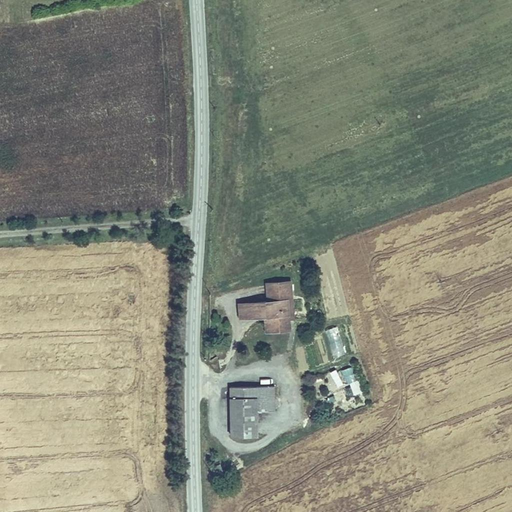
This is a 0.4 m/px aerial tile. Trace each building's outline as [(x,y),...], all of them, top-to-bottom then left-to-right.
[(270,287),(271,303),(242,305),(243,322),(272,319),(273,336),(292,334),(289,303),(295,303),(293,285),(270,287)] [(325,329),(332,359),(345,356),(338,327),(325,329)] [(342,370),(344,381),(352,380),(350,369),(342,370)] [(234,441),(260,440),(259,417),(278,416),(277,388),(233,390),(234,441)] [(215,479),(224,476),(222,470),(213,473),(215,479)]
